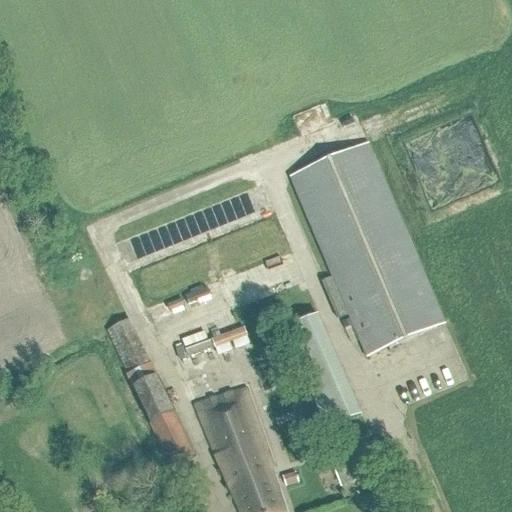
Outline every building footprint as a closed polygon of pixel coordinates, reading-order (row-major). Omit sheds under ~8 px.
[(500,62),(487,66),(491,79),(504,76),(500,62)] [(439,149),(463,132),(455,120),(431,137),(439,149)] [(290,180),(367,359),(445,326),(368,146),(290,180)] [(224,240),(150,257),(160,298),(241,279),(240,277),(254,274),(258,293),(310,281),(302,246),(310,244),(307,229),(285,234),(286,242),(262,247),(249,195),(215,203),(224,240)] [(188,307),(210,298),(207,290),(185,298),(188,307)] [(282,333),(325,434),(360,419),(317,318),(282,333)] [(156,379),(129,324),(106,335),(127,378),(123,380),(168,471),(196,457),(175,415),(173,416),(155,379),(156,379)] [(244,330),(211,342),(215,351),(248,339),(244,330)] [(188,360),(212,351),(209,342),(184,351),(188,360)] [(241,511),(284,511),(265,459),(269,456),(245,393),(203,408),(241,511)] [(342,485),(394,465),(384,440),(333,460),(342,485)] [(306,477),(322,472),(316,456),(301,462),(306,477)] [(281,479),(284,489),(297,485),(294,475),(281,479)]
